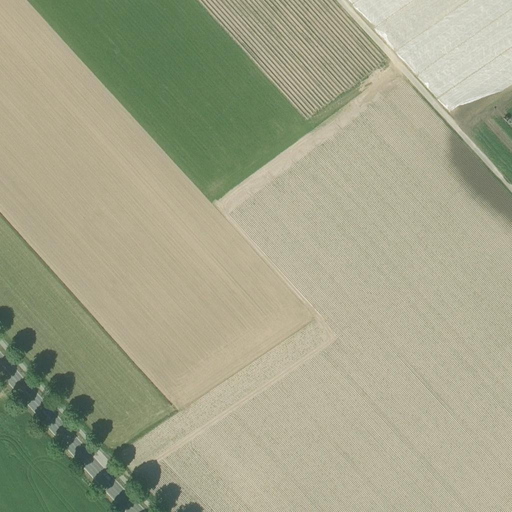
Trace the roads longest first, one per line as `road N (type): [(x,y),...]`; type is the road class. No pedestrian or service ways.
road 1 (track): [(339,0),(511,191)]
road 2 (secondary): [(0,365),(136,511)]
